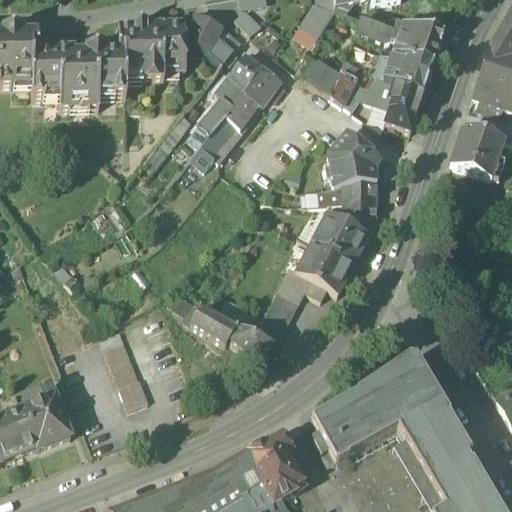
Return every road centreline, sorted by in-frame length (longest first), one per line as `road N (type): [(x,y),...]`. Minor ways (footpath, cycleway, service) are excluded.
road 1 (residential): [(40,511),(275,410),(341,359),(378,297)]
road 2 (residential): [(378,297),(491,0)]
road 3 (residential): [(378,297),(412,309),(511,486)]
